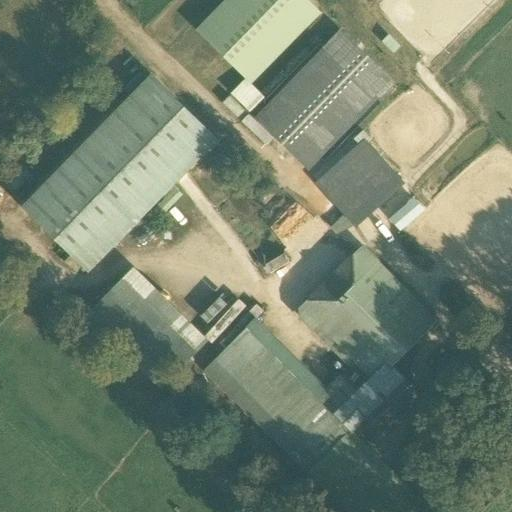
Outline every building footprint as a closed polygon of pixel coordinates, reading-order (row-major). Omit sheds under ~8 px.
[(227,0),(198,31),(251,83),(320,13),(306,0),(227,0)] [(340,33),(325,49),(258,118),(310,169),(377,100),(392,84),(340,33)] [(25,208),(89,271),(216,141),(152,78),(25,208)] [(346,215),(357,227),(404,184),(384,162),(383,163),(368,145),(322,187),(346,215)] [(398,231),(421,209),(410,197),(387,219),(398,231)] [(319,323),(374,378),(387,364),(390,367),(438,322),(364,248),(300,310),(300,317),(313,330),(319,323)] [(89,317),(161,388),(194,356),(121,284),(89,317)] [(341,377),(318,400),(248,331),(207,373),(310,474),(332,451),(351,433),(368,416),(352,399),(358,394),(341,377)] [(368,416),(385,433),(421,398),(390,367),(387,364),(374,378),(358,393),(358,394),(352,399),(368,416)]
